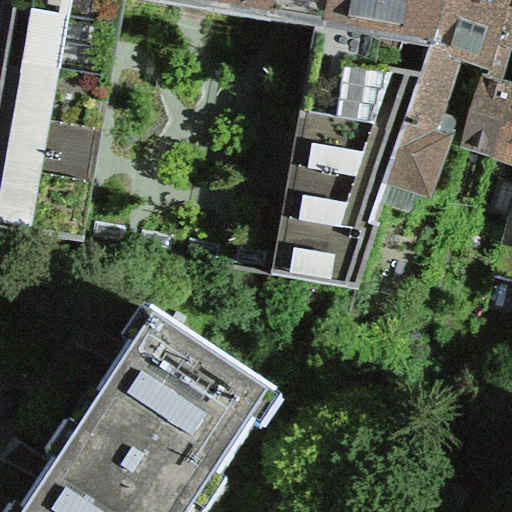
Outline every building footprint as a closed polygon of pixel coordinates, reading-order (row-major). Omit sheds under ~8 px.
[(371,229),(378,208),(432,49),(430,48),(444,0),(0,0),(0,233),(79,247),(122,2),(310,35),(267,280),(352,295),(373,229),(371,229)] [(444,0),(430,48),(432,49),(378,208),(407,219),(414,197),(424,201),(444,145),(444,140),(449,127),(434,122),(455,60),(485,71),(505,0),(444,0)] [(511,49),(511,0),(505,0),(485,71),(458,149),(489,158),(510,90),(494,86),(506,48),(511,49)] [(511,84),(510,90),(489,158),(511,167),(511,84)] [(511,202),(490,280),(511,285),(511,202)] [(72,434),(190,511),(193,511),(267,402),(269,403),(272,398),(147,316),(144,321),(145,322),(125,352),(124,351),(116,362),(92,398),(94,400),(72,434)] [(190,511),(72,434),(49,467),(48,466),(39,479),(17,511),(190,511)]
